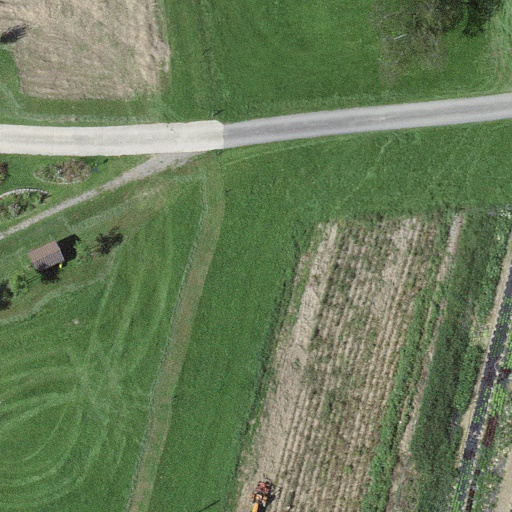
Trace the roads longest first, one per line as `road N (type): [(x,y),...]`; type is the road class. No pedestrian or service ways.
road 1 (track): [(511,108),(170,140)]
road 2 (track): [(0,140),(170,140)]
